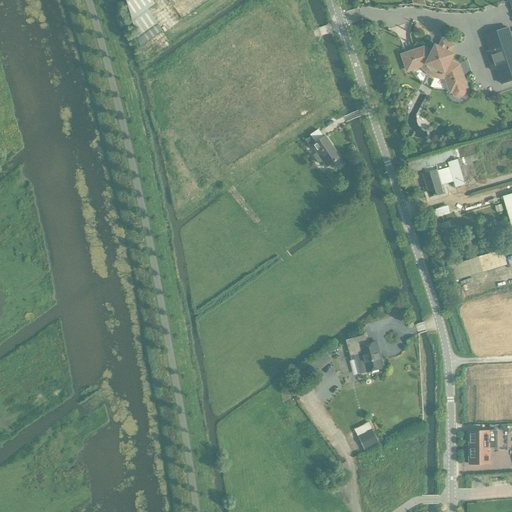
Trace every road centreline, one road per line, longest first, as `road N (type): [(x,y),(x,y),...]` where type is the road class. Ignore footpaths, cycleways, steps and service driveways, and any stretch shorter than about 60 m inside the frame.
road 1 (residential): [(448,362),(334,0)]
road 2 (residential): [(451,493),(448,362)]
